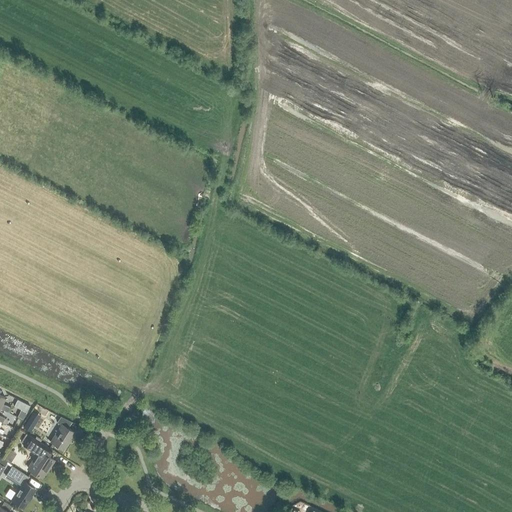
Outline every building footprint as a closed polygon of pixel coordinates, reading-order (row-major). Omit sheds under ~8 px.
[(0,395),(0,408),(8,412),(10,408),(2,404),(5,397),(0,395)] [(17,400),(14,406),(20,409),(26,412),(29,406),(17,400)] [(20,409),(16,417),(22,420),(26,412),(20,409)] [(30,416),(23,428),(29,431),(36,419),(30,416)] [(61,425),(51,442),(63,450),(74,432),(68,428),(71,422),(60,417),(57,422),(61,425)] [(23,446),(36,455),(28,469),(41,477),(48,466),(50,466),(54,460),(49,457),(53,451),(29,436),(23,446)] [(28,477),(12,466),(6,475),(21,485),(11,500),(23,507),(35,489),(25,482),(28,477)]
